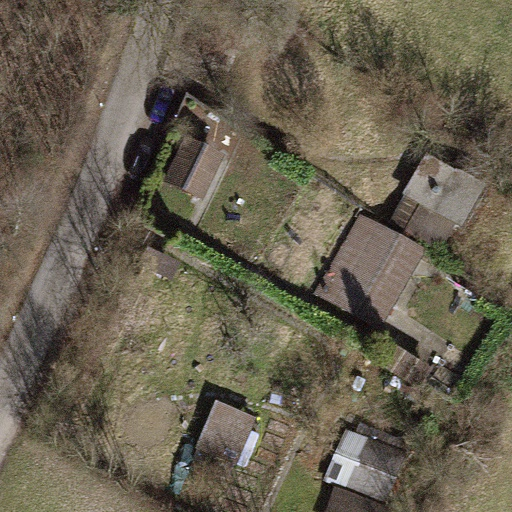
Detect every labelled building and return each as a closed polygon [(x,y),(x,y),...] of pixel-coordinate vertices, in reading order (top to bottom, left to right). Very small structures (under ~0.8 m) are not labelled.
[(216,215),(239,166),(200,148),(177,196),(216,215)] [(422,208),(488,242),(511,198),(445,163),(422,208)] [(447,259),(371,220),(327,304),(403,343),(447,259)] [(511,365),(474,344),(446,395),(483,416),(511,365)] [(275,430),(233,413),(212,464),(254,481),(275,430)] [(416,511),(434,470),(388,451),(363,511),(416,511)]
